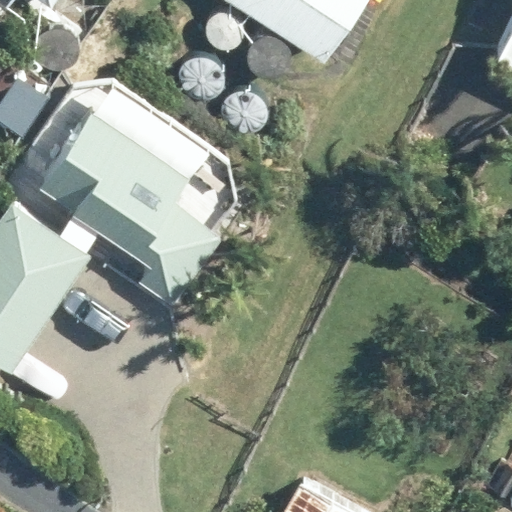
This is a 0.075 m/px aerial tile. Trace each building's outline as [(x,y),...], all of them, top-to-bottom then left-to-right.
[(243,0),(339,59),(376,0),(243,0)] [(511,20),(495,54),(511,62),(511,20)] [(5,103),(30,120),(48,94),(24,77),(5,103)] [(23,198),(0,230),(0,356),(17,370),(103,252),(98,249),(113,228),(161,263),(148,281),(182,305),(237,231),(229,225),(248,198),(243,163),(129,79),(51,185),(85,210),(69,232),(23,198)] [(281,511),(381,511),(303,470),(281,511)]
